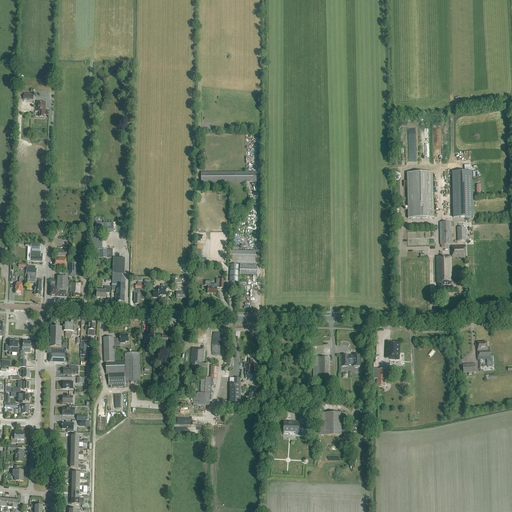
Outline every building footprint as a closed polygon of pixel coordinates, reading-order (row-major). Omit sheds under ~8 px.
[(45,115),(45,102),(36,102),(36,112),(40,112),(40,117),(44,117),(44,115),(45,115)] [(473,217),(472,171),(452,172),(453,218),(473,217)] [(256,172),(201,172),(201,183),(256,183),(256,172)] [(434,218),(432,173),(407,173),(408,219),(434,218)] [(454,222),(439,223),(440,245),(441,245),(448,245),(452,245),(452,237),(454,237),(454,235),(452,235),(451,227),(454,227),(454,222)] [(97,227),(95,227),(95,232),(97,232),(113,232),(113,227),(101,227),(101,223),(96,223),(97,227)] [(466,241),(466,228),(457,228),(457,241),(466,241)] [(466,246),(452,246),(452,258),(466,257),(466,246)] [(66,250),(55,250),(54,269),(66,269),(66,250)] [(107,250),(97,250),(97,259),(107,258),(107,250)] [(255,252),(230,251),(230,264),(240,264),(240,275),(257,275),(257,267),(255,267),(255,252)] [(43,262),(43,254),(41,254),(41,252),(31,252),(31,254),(30,261),(43,262)] [(451,282),(455,282),(455,284),(459,284),(459,276),(454,276),(454,278),(451,278),(450,257),(436,257),(437,283),(438,283),(439,289),(443,289),(443,285),(451,285),(451,282)] [(238,265),(230,265),(229,282),(238,282),(238,265)] [(42,280),(36,280),(37,269),(27,268),(27,273),(28,273),(28,282),(36,283),(35,288),(34,288),(34,292),(35,292),(35,295),(36,295),(36,296),(37,296),(38,295),(40,296),(41,292),(42,288),(41,288),(41,283),(42,280)] [(124,294),(124,291),(125,291),(126,281),(122,275),(115,274),(113,274),(112,291),(117,292),(117,294),(116,301),(117,301),(117,302),(119,302),(120,301),(121,302),(122,302),(123,302),(124,302),(124,294)] [(67,297),(68,278),(58,277),(57,288),(55,288),(56,282),(52,282),(51,283),(51,288),(50,288),(50,296),(51,296),(51,297),(53,297),(57,297),(57,296),(67,297)] [(216,294),(216,288),(223,288),(223,279),(219,279),(219,284),(213,284),(213,285),(210,285),(210,282),(203,282),(203,286),(207,286),(207,288),(207,294),(216,294)] [(80,296),(81,284),(70,283),(70,292),(71,292),(71,298),(76,298),(76,296),(80,296)] [(153,291),(153,298),(158,298),(158,295),(162,295),(163,296),(164,296),(165,296),(166,296),(166,289),(168,289),(168,285),(161,284),(161,287),(158,287),(158,291),(153,291)] [(110,293),(110,287),(105,287),(105,291),(97,291),(96,298),(106,298),(106,293),(110,293)] [(71,338),(71,332),(74,332),(75,322),(74,322),(73,321),(72,321),(71,322),(70,322),(70,323),(64,323),(63,331),(65,331),(65,338),(71,338)] [(50,348),(47,348),(47,354),(50,354),(50,363),(67,363),(67,355),(67,344),(63,344),(63,346),(61,346),(62,328),(51,327),(50,348)] [(155,336),(153,336),(154,328),(148,327),(148,332),(147,332),(147,334),(147,335),(150,335),(149,343),(153,343),(155,343),(155,336)] [(111,388),(125,387),(124,377),(124,362),(114,362),(114,346),(120,346),(120,343),(125,343),(125,342),(128,342),(128,335),(119,335),(120,339),(114,339),(113,338),(103,338),(104,362),(106,362),(106,374),(108,374),(108,378),(109,386),(111,386),(111,388)] [(167,344),(168,336),(167,337),(161,336),(158,336),(157,345),(161,345),(161,343),(167,344)] [(6,345),(6,351),(19,352),(19,348),(18,348),(18,342),(10,341),(10,345),(6,345)] [(385,352),(385,358),(390,359),(390,360),(399,360),(400,342),(386,342),(386,350),(386,352),(385,352)] [(490,356),(489,348),(487,348),(486,342),(477,343),(478,357),(490,356)] [(207,363),(204,363),(205,347),(202,347),(202,349),(192,348),(190,363),(192,363),(191,370),(197,370),(198,366),(206,367),(207,363)] [(125,382),(140,381),(140,353),(125,353),(125,382)] [(358,367),(359,367),(359,356),(353,356),(353,357),(347,357),(347,356),(341,356),(342,367),(348,367),(348,364),(353,364),(354,367),(355,367),(356,368),(357,368),(358,367)] [(313,382),(330,382),(330,358),(313,358),(313,382)] [(252,367),(252,361),(249,361),(249,364),(244,364),(244,367),(245,367),(245,375),(246,375),(246,379),(253,379),(253,375),(253,367),(252,367)] [(475,364),(462,365),(463,373),(468,373),(468,375),(471,375),(471,373),(475,373),(475,364)] [(376,387),(385,387),(386,370),(377,369),(376,387)] [(211,378),(201,377),(197,377),(197,380),(201,380),(200,393),(197,393),(197,394),(195,394),(195,384),(191,384),(191,390),(187,390),(187,388),(183,388),(183,395),(193,395),(193,405),(205,406),(206,394),(210,394),(211,378)] [(234,384),(230,384),(229,408),(240,408),(241,378),(234,378),(234,384)] [(18,382),(18,388),(24,388),(24,390),(29,390),(30,383),(25,383),(25,382),(18,382)] [(20,389),(13,389),(13,392),(11,392),(11,397),(17,397),(17,403),(22,403),(22,402),(29,402),(29,395),(23,395),(23,392),(20,392),(20,389)] [(217,400),(217,409),(226,409),(226,400),(217,400)] [(29,407),(18,407),(18,415),(23,415),(23,414),(29,414),(29,407)] [(347,436),(347,413),(314,413),(314,435),(347,436)] [(309,434),(309,427),(299,426),(299,422),(291,422),(291,423),(284,422),(284,434),(302,435),(302,434),(309,434)] [(74,423),(72,423),(69,423),(62,423),(62,429),(67,429),(67,432),(74,432),(74,423)] [(24,440),(24,433),(15,433),(15,437),(11,437),(11,443),(17,443),(17,440),(24,440)] [(8,451),(12,451),(16,451),(16,462),(23,462),(23,456),(24,456),(24,452),(18,452),(18,447),(8,447),(8,451)] [(13,473),(13,477),(15,477),(15,481),(23,481),(24,471),(20,470),(20,467),(14,467),(14,473),(13,473)] [(6,507),(5,511),(7,511),(8,508),(12,508),(13,508),(14,500),(8,500),(7,507),(6,507)] [(12,508),(11,511),(13,511),(14,508),(20,509),(21,501),(14,500),(13,508),(12,508)]
